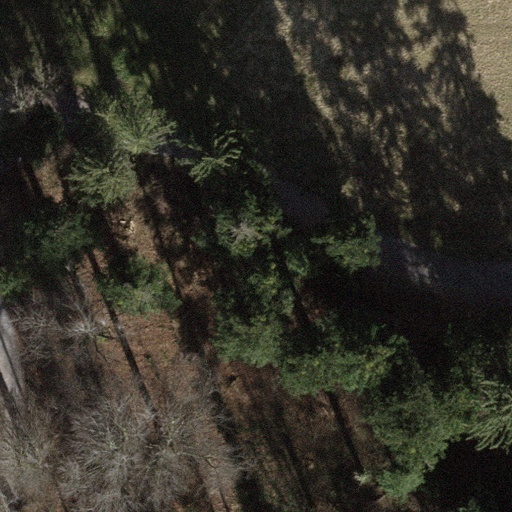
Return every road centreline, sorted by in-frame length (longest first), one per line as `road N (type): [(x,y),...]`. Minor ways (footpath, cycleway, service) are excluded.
road 1 (track): [(0,111),(104,111),(168,127),(399,256),(463,277),(511,280)]
road 2 (track): [(5,511),(12,438),(0,327)]
